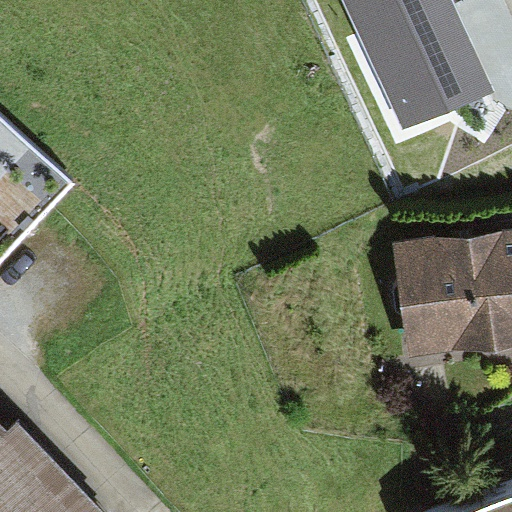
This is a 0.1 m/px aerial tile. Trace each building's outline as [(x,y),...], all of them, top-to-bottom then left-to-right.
[(451,0),(343,0),(403,130),(493,90),(451,0)] [(0,133),(0,242),(55,184),(0,133)] [(511,216),(395,232),(411,347),(511,332),(511,216)] [(0,511),(83,511),(12,431),(0,441),(0,511)] [(511,511),(511,475),(426,511),(511,511)]
